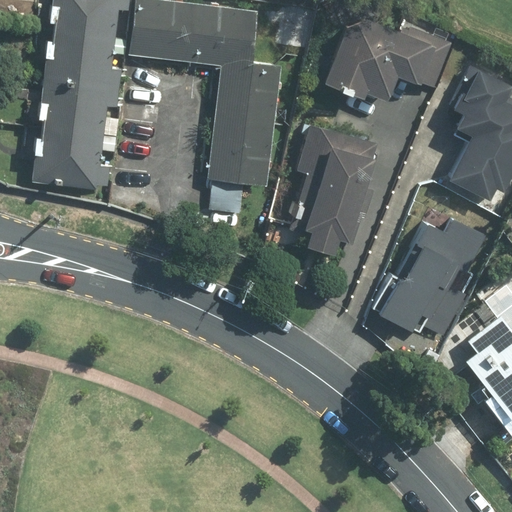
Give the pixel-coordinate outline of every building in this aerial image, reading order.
[(50,0),(34,181),(98,187),(98,181),(107,182),(109,163),(100,162),(106,102),(117,103),(120,67),(110,66),(116,6),(127,7),(127,0),(50,0)] [(190,0),(134,0),(129,52),(221,62),(209,176),(213,177),(210,205),(241,209),(244,180),(267,182),(275,105),(280,61),(250,58),(256,7),(190,0)] [(392,73),(437,90),(454,43),(348,4),(318,84),(380,107),(392,73)] [(511,87),(511,85),(467,61),(443,110),(457,118),(449,133),(463,141),(442,181),(484,204),(491,190),(498,193),(511,166),(511,99),(507,97),(511,87)] [(358,182),(371,135),(342,127),(340,133),(305,124),(291,172),(300,174),(285,229),(301,234),(296,251),(326,260),(331,243),(352,249),(369,185),(358,182)] [(479,232),(446,216),(439,231),(420,222),(396,273),(390,271),(370,316),(405,332),(413,315),(426,321),(423,328),(440,336),(461,291),(444,284),(451,269),(460,273),(479,232)] [(470,350),(458,360),(504,423),(511,416),(511,325),(507,330),(496,314),(462,339),(470,350)]
